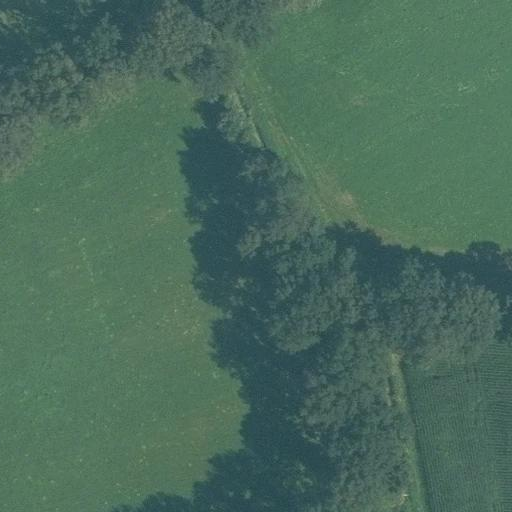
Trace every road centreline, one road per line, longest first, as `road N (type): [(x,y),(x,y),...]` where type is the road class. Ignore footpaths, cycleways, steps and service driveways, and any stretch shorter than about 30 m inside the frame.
road 1 (track): [(425,511),(390,340),(211,0)]
road 2 (track): [(0,114),(195,0)]
